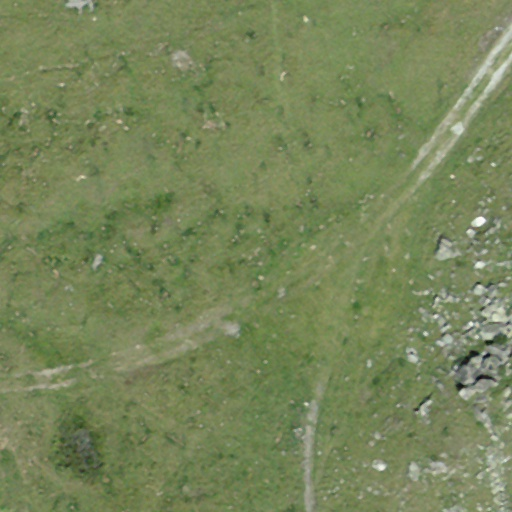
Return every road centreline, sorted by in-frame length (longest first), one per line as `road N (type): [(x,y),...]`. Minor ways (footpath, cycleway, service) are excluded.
road 1 (track): [(0,383),(125,361),(234,320),(333,253),(407,186)]
road 2 (track): [(511,42),(407,186)]
